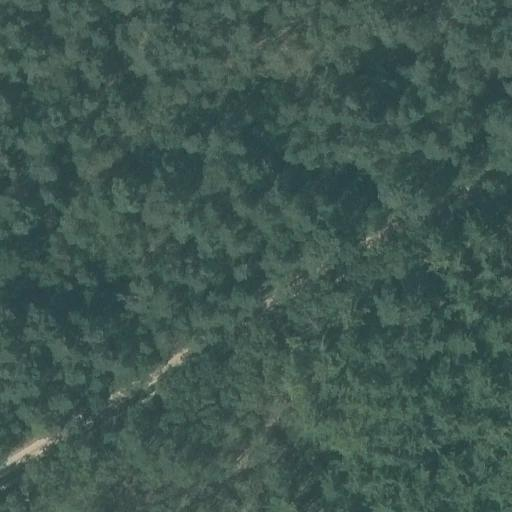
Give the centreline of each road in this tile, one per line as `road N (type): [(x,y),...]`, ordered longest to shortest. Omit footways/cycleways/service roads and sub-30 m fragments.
road 1 (track): [(511,153),(0,459)]
road 2 (track): [(99,0),(236,161),(285,250),(287,299)]
